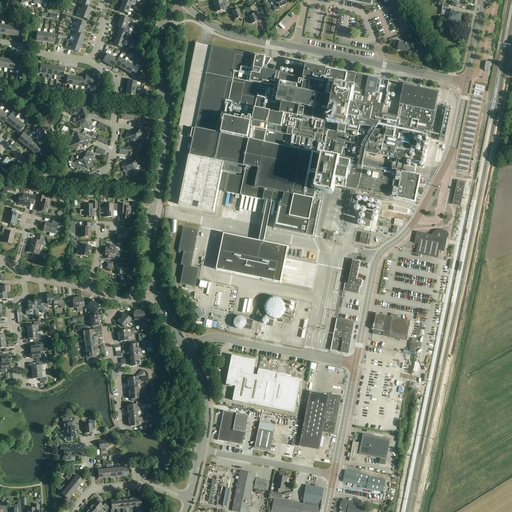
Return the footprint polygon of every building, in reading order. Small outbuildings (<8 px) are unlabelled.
[(123,0),(122,5),(130,8),(131,5),(135,6),(136,4),(135,4),(127,1),(125,0),(123,0)] [(274,0),(276,4),(272,6),(275,11),(280,9),(279,8),(287,5),(285,1),(283,1),(282,0),(274,0)] [(226,3),(215,5),(217,12),(224,11),(223,7),(227,6),(226,3)] [(460,23),(462,13),(453,12),(453,10),(448,9),(449,5),(443,4),(441,15),(448,17),(447,20),(451,21),(451,22),(455,23),(454,25),(458,26),(459,22),(460,23)] [(134,10),(130,8),(122,5),(120,11),(128,14),(129,11),(133,12),(134,10)] [(238,9),(237,5),(235,6),(236,10),(232,12),(235,20),(242,17),(239,9),(238,9)] [(92,9),(89,8),(83,6),(82,9),(79,7),(78,10),(81,11),(89,14),(92,9)] [(255,14),(253,10),(251,11),(252,15),(248,16),(252,24),(258,22),(255,14)] [(87,20),(89,14),(81,11),(80,14),(77,13),(76,15),(79,17),(87,20)] [(121,16),(119,22),(127,25),(131,26),(132,23),(133,20),(121,16)] [(76,26),(84,29),(86,23),(78,20),(77,24),(73,22),(72,25),(76,26)] [(119,22),(117,27),(120,28),(122,29),(125,30),(129,31),(130,28),(131,26),(127,25),(119,22)] [(82,35),(84,29),(76,26),(75,29),(71,28),(70,30),(74,32),(77,33),(82,35)] [(129,31),(125,30),(120,28),(118,34),(126,37),(127,34),(131,35),(131,33),(129,32),(129,31)] [(85,36),(82,35),(77,33),(76,36),(72,34),(71,37),(75,38),(83,41),(85,36)] [(129,38),(126,37),(118,34),(116,39),(124,43),(125,39),(129,41),(129,38)] [(70,40),(69,43),(73,44),(81,47),(83,41),(75,38),(74,42),(70,40)] [(350,41),(334,38),(333,43),(349,46),(350,41)] [(127,44),(124,43),(116,39),(114,45),(122,48),(123,45),(126,46),(127,44)] [(399,42),(398,45),(399,45),(398,49),(408,51),(408,48),(410,49),(410,46),(409,45),(406,44),(406,43),(400,42),(399,42)] [(334,188),(345,190),(345,188),(357,191),(405,201),(414,203),(415,203),(421,176),(419,176),(410,174),(351,162),(340,159),(341,156),(342,156),(344,147),(347,147),(347,145),(344,144),(343,144),(344,141),(354,143),(352,150),(406,161),(405,165),(424,169),(431,133),(439,92),(404,85),(397,117),(382,114),(384,104),(392,106),(396,84),(389,83),(389,82),(356,75),(356,76),(327,70),(327,69),(306,65),(305,70),(282,65),(281,68),(295,71),(293,77),(264,71),(267,58),(212,46),(196,43),(179,125),(195,128),(190,156),(179,205),(214,212),(224,162),(245,167),(246,167),(244,177),(228,174),(224,192),(280,203),(275,226),(274,229),(313,236),(314,233),(320,200),(314,199),(316,189),(333,193),(334,188)] [(79,53),(81,47),(73,44),(72,47),(68,46),(67,48),(79,53)] [(428,48),(421,46),(421,47),(418,47),(416,47),(416,50),(417,50),(416,53),(426,55),(427,51),(431,52),(432,49),(427,48),(428,48)] [(108,65),(112,57),(110,56),(112,52),(109,51),(108,54),(107,54),(103,62),(108,65)] [(115,65),(119,57),(118,60),(115,59),(117,55),(115,54),(113,57),(112,57),(108,65),(113,68),(115,65)] [(120,68),(124,61),(122,59),(124,56),(121,54),(119,57),(115,65),(120,68)] [(125,71),(130,64),(127,62),(129,59),(126,57),(125,61),(124,61),(120,68),(125,71)] [(130,64),(125,71),(130,74),(132,71),(136,73),(140,67),(136,64),(135,67),(132,65),(134,62),(132,61),(130,64)] [(64,81),(64,77),(65,69),(59,68),(57,76),(57,80),(64,81)] [(58,104),(56,106),(58,114),(61,110),(64,112),(66,110),(58,104)] [(85,119),(86,118),(89,112),(82,109),(83,107),(79,105),(78,106),(73,115),(75,116),(77,113),(80,115),(79,116),(85,119)] [(5,121),(9,117),(6,115),(9,112),(7,110),(4,113),(0,118),(0,120),(3,124),(5,121)] [(10,125),(15,118),(13,116),(15,114),(13,112),(11,115),(11,114),(9,117),(5,121),(10,125)] [(441,133),(450,135),(451,128),(450,128),(452,114),(445,112),(441,133)] [(86,119),(86,118),(85,119),(79,116),(80,115),(77,113),(75,116),(73,122),(81,126),(82,126),(85,120),(87,120),(86,119)] [(15,129),(20,122),(18,120),(20,117),(18,116),(16,119),(15,118),(10,125),(15,129)] [(20,122),(15,129),(20,133),(25,126),(22,124),(25,121),(23,119),(20,122)] [(81,126),(80,128),(83,130),(84,127),(89,130),(90,130),(92,131),(93,129),(94,126),(92,125),(93,123),(87,120),(85,120),(82,126),(81,126)] [(41,129),(38,126),(37,126),(33,131),(37,134),(41,129)] [(140,128),(137,134),(137,136),(143,139),(144,138),(146,139),(145,142),(147,143),(148,142),(148,141),(147,140),(148,137),(150,134),(147,132),(140,128)] [(23,144),(28,137),(26,135),(28,132),(26,131),(24,134),(23,133),(18,140),(23,144)] [(73,131),(71,136),(71,137),(74,138),(73,139),(79,142),(80,144),(80,143),(81,143),(81,142),(84,135),(82,135),(73,131)] [(136,136),(136,135),(129,131),(125,138),(131,141),(128,146),(126,150),(129,151),(134,143),(132,142),(136,136)] [(81,143),(82,144),(87,146),(91,139),(85,136),(86,134),(83,132),(82,135),(84,135),(81,142),(81,143)] [(28,137),(23,144),(27,148),(33,141),(30,139),(33,136),(30,134),(28,137)] [(136,135),(136,136),(132,142),(134,143),(139,146),(142,141),(145,142),(146,139),(144,138),(143,139),(137,136),(137,134),(136,135)] [(74,138),(71,137),(70,140),(72,141),(69,147),(77,150),(80,144),(79,142),(73,139),(74,138)] [(32,152),(38,145),(35,143),(37,140),(35,138),(33,141),(27,148),(32,152)] [(38,145),(32,152),(37,156),(42,149),(40,147),(42,144),(40,142),(38,145)] [(93,165),(94,162),(92,161),(95,155),(87,152),(84,158),(85,160),(91,162),(90,164),(93,165)] [(4,158),(1,155),(0,154),(0,167),(2,165),(5,167),(6,166),(9,168),(14,162),(10,159),(9,160),(5,157),(4,158)] [(72,166),(78,168),(79,166),(79,165),(81,166),(84,160),(83,159),(77,156),(74,155),(73,155),(70,160),(71,162),(73,163),(72,165),(72,166)] [(94,165),(93,165),(90,164),(91,162),(85,160),(84,158),(84,159),(83,159),(84,160),(81,166),(79,165),(79,166),(78,168),(81,170),(82,167),(88,170),(89,168),(91,169),(92,168),(93,167),(94,165)] [(139,170),(144,173),(146,171),(141,167),(144,162),(137,158),(133,164),(133,165),(140,169),(139,170)] [(132,165),(132,164),(126,161),(122,168),(124,169),(123,171),(126,173),(127,171),(129,172),(132,165)] [(136,176),(139,170),(140,169),(133,165),(133,164),(133,165),(132,164),(132,165),(129,172),(127,171),(126,173),(129,175),(130,173),(136,176)] [(243,169),(225,165),(224,171),(241,175),(243,169)] [(464,190),(465,186),(464,186),(464,182),(459,181),(458,185),(457,189),(456,188),(456,189),(455,191),(457,191),(455,201),(454,205),(458,206),(460,206),(463,190),(464,190)] [(354,201),(357,191),(345,188),(345,190),(351,192),(349,200),(351,201),(351,204),(356,205),(356,206),(361,207),(359,219),(366,220),(364,230),(376,232),(382,200),(358,196),(357,202),(354,201)] [(22,194),(23,194),(23,196),(20,196),(18,204),(29,207),(30,204),(33,205),(35,196),(28,195),(29,191),(23,189),(22,194)] [(48,213),(50,202),(45,200),(46,197),(38,195),(36,201),(40,202),(38,211),(43,212),(48,213)] [(84,216),(93,216),(93,209),(97,209),(97,202),(92,202),(92,205),(84,205),(84,216)] [(391,210),(392,204),(383,202),(381,208),(391,210)] [(117,212),(117,205),(113,205),(113,204),(104,204),(104,217),(113,217),(113,212),(117,212)] [(130,220),(130,207),(127,207),(127,205),(119,204),(118,214),(122,214),(121,219),(130,220)] [(15,226),(18,214),(15,213),(16,210),(8,209),(7,212),(8,213),(6,223),(12,224),(12,225),(15,226)] [(61,221),(53,219),(52,224),(45,223),(43,231),(55,234),(57,226),(59,227),(60,226),(63,227),(65,221),(61,220),(61,221)] [(91,229),(91,224),(83,223),(83,228),(81,228),(81,238),(89,238),(89,229),(91,229)] [(134,232),(134,225),(128,225),(128,229),(122,229),(122,239),(130,239),(130,232),(134,232)] [(12,244),(15,234),(8,232),(9,228),(3,227),(2,234),(5,235),(3,242),(12,244)] [(195,287),(198,269),(190,267),(198,230),(183,227),(178,251),(183,252),(180,265),(183,266),(180,284),(195,287)] [(448,236),(448,234),(448,233),(447,231),(446,230),(444,230),(443,229),(438,229),(435,230),(433,232),(432,233),(431,235),(416,232),(414,244),(418,244),(416,254),(437,258),(439,251),(445,252),(447,237),(448,237),(448,236)] [(329,240),(332,241),(333,237),(334,232),(325,230),(324,233),(328,234),(327,236),(326,240),(329,240)] [(361,233),(359,243),(370,245),(372,235),(361,233)] [(43,245),(45,237),(37,235),(36,241),(31,239),(30,245),(29,252),(38,255),(41,244),(43,245)] [(224,235),(216,271),(281,284),(288,248),(224,235)] [(89,257),(91,247),(88,246),(88,242),(80,242),(79,247),(81,247),(80,255),(89,257)] [(115,254),(115,246),(109,245),(109,248),(106,248),(105,255),(109,256),(109,259),(119,259),(119,254),(115,254)] [(357,280),(360,262),(353,260),(348,284),(345,284),(343,292),(359,295),(360,288),(361,289),(363,281),(357,280)] [(131,280),(132,265),(117,265),(116,274),(121,275),(122,271),(127,271),(126,279),(131,280)] [(45,308),(48,307),(48,304),(54,304),(53,297),(53,294),(46,295),(47,300),(44,300),(44,303),(45,308)] [(53,297),(54,304),(54,307),(60,306),(61,309),(64,308),(63,301),(60,301),(59,296),(53,297)] [(45,308),(44,303),(41,304),(40,297),(34,298),(34,301),(35,307),(39,307),(39,311),(41,310),(42,313),(45,312),(45,308)] [(77,312),(80,311),(78,297),(74,298),(74,299),(73,299),(73,300),(70,301),(71,308),(77,308),(77,312)] [(285,309),(285,308),(285,307),(285,306),(285,305),(285,304),(284,303),(284,302),(283,302),(283,301),(282,300),(282,299),(281,299),(280,298),(279,298),(278,298),(277,297),(276,297),(275,297),(274,297),(273,297),(272,297),(271,298),(270,298),(269,298),(268,299),(267,300),(266,301),(266,302),(265,302),(265,303),(265,304),(264,305),(264,306),(264,307),(264,308),(264,309),(264,310),(265,311),(265,312),(265,313),(266,314),(266,315),(267,315),(268,316),(269,317),(270,317),(271,318),(272,318),(273,318),(274,318),(275,318),(276,318),(277,318),(278,318),(279,317),(280,317),(281,316),(282,316),(282,315),(283,315),(283,314),(284,313),(284,312),(285,311),(285,310),(285,309)] [(90,311),(96,304),(95,303),(96,302),(92,299),(91,302),(88,299),(84,304),(84,307),(85,311),(86,311),(88,309),(90,311)] [(35,310),(35,307),(34,301),(28,302),(28,308),(25,309),(26,315),(29,315),(29,313),(32,313),(32,310),(35,310)] [(92,316),(98,315),(102,310),(99,308),(101,306),(98,304),(97,305),(96,304),(90,311),(93,313),(91,314),(92,316)] [(134,321),(133,316),(129,312),(127,315),(124,313),(121,316),(122,317),(121,318),(128,323),(130,321),(131,321),(134,321)] [(407,341),(411,321),(377,314),(373,334),(407,341)] [(118,327),(122,330),(127,330),(127,326),(126,326),(128,323),(121,318),(121,319),(119,318),(117,321),(120,324),(118,327)] [(337,319),(331,350),(348,354),(354,322),(337,319)] [(97,329),(101,328),(101,326),(100,320),(86,322),(87,325),(91,324),(91,327),(93,327),(93,329),(95,328),(95,329),(97,329)] [(27,326),(28,333),(37,332),(36,325),(42,325),(44,325),(43,321),(42,321),(33,322),(34,326),(27,326)] [(37,332),(28,333),(28,339),(35,339),(36,342),(42,341),(41,335),(37,335),(37,332)] [(40,349),(44,348),(43,342),(34,343),(34,346),(30,347),(31,353),(40,351),(40,349)] [(40,351),(31,353),(32,359),(38,358),(39,361),(45,360),(44,354),(40,355),(40,351)] [(100,353),(100,351),(86,353),(87,361),(97,360),(97,355),(96,355),(96,354),(100,353)] [(410,371),(413,353),(409,352),(405,370),(410,371)] [(1,364),(9,363),(10,363),(10,356),(3,357),(3,354),(0,354),(0,360),(1,361),(1,364)] [(257,375),(253,375),(255,361),(231,356),(226,385),(235,386),(232,401),(294,413),(301,379),(277,375),(276,379),(271,378),(272,374),(258,371),(257,375)] [(32,373),(41,371),(40,365),(44,365),(44,361),(37,362),(38,365),(31,366),(32,373)] [(0,363),(0,367),(0,366),(0,372),(4,372),(4,369),(10,369),(9,363),(1,364),(0,363)] [(41,371),(32,373),(33,379),(39,378),(40,382),(46,381),(46,377),(45,371),(41,372),(41,371)] [(329,397),(310,393),(300,445),(318,449),(321,430),(322,431),(333,433),(340,397),(329,395),(329,397)] [(242,445),(248,416),(223,411),(218,440),(242,445)] [(89,424),(87,424),(85,424),(86,433),(93,432),(92,430),(95,429),(94,420),(89,420),(89,424)] [(69,423),(63,424),(63,430),(65,430),(65,432),(67,434),(67,436),(63,439),(66,442),(72,442),(72,437),(75,437),(75,432),(75,431),(74,427),(73,427),(71,427),(71,421),(69,421),(69,423)] [(259,422),(258,428),(254,447),(270,451),(274,431),(272,431),(273,425),(259,422)] [(386,460),(390,440),(363,434),(361,443),(353,442),(351,453),(349,453),(348,457),(350,457),(349,461),(363,464),(364,455),(380,458),(379,464),(385,465),(386,460)] [(333,436),(332,443),(338,444),(340,437),(333,436)] [(108,448),(108,443),(110,443),(110,438),(107,438),(106,438),(104,438),(104,441),(99,442),(100,449),(101,448),(101,452),(106,452),(106,448),(108,448)] [(67,445),(60,446),(61,450),(63,450),(64,458),(63,458),(63,461),(71,460),(71,456),(75,456),(74,448),(67,449),(67,445)] [(264,490),(266,480),(254,478),(255,474),(240,471),(235,498),(231,511),(247,511),(250,501),(252,488),(264,490)] [(383,492),(386,480),(369,477),(369,476),(345,471),(343,482),(367,487),(367,489),(383,492)] [(274,488),(274,492),(280,493),(281,490),(284,490),(286,477),(285,477),(286,474),(279,473),(279,476),(278,476),(276,488),(274,488)] [(70,478),(80,485),(83,481),(77,475),(75,478),(72,475),(70,478)] [(76,490),(80,485),(70,478),(68,480),(71,482),(69,485),(76,490)] [(62,487),(72,495),(76,490),(69,485),(67,487),(64,485),(62,487)] [(319,507),(322,489),(312,487),(312,486),(306,485),(304,491),(305,491),(303,504),(282,500),(283,495),(271,493),(267,511),(318,511),(319,509),(321,510),(321,507),(319,507)] [(68,499),(72,495),(62,487),(61,489),(64,492),(62,494),(68,499)] [(135,498),(136,507),(140,507),(141,511),(143,511),(143,506),(142,506),(141,497),(135,498)] [(100,511),(100,510),(102,507),(106,511),(109,508),(106,503),(103,506),(101,504),(102,503),(99,499),(96,500),(92,505),(100,511)] [(341,504),(340,508),(341,508),(339,511),(369,511),(370,509),(353,505),(353,501),(343,499),(342,504),(341,504)] [(21,511),(21,503),(18,503),(18,505),(10,506),(10,509),(10,511),(21,511)]
